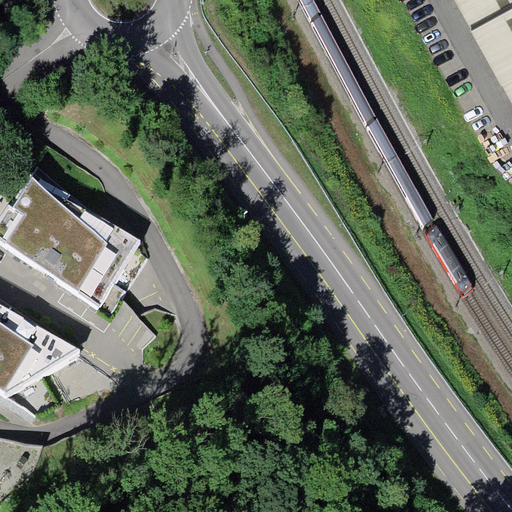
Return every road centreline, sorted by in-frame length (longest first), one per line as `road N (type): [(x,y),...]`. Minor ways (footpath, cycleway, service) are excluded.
road 1 (primary): [(227,120),(511,508)]
road 2 (primary): [(227,120),(180,27),(176,0)]
road 3 (primary): [(124,40),(227,120)]
